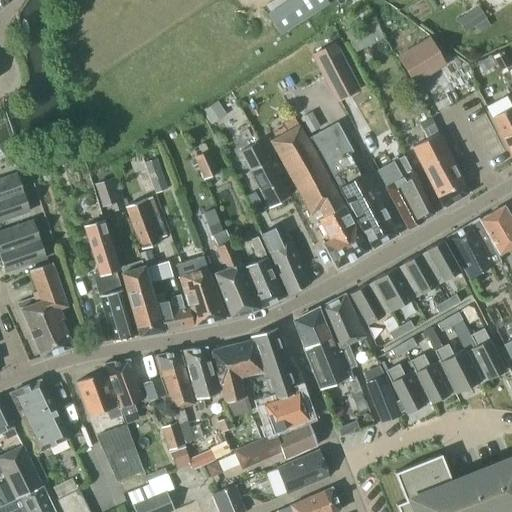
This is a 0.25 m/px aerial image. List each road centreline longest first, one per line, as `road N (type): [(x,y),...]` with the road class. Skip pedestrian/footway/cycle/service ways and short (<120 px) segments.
road 1 (residential): [(15,378),(280,315)]
road 2 (residential): [(280,315),(511,186)]
road 3 (residential): [(337,468),(430,430),(511,424)]
road 4 (residential): [(280,315),(337,468)]
